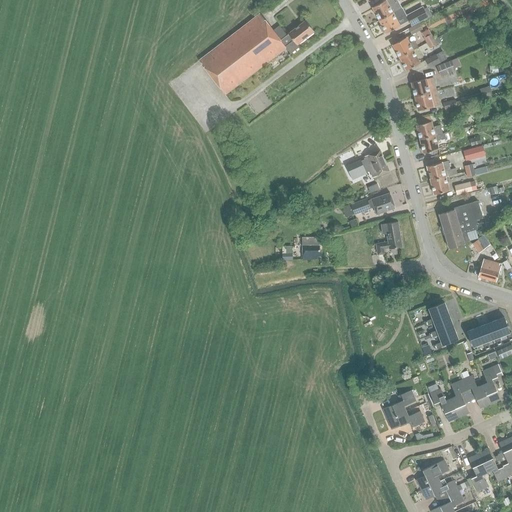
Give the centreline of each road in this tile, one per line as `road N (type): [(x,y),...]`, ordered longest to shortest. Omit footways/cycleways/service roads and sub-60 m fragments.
road 1 (residential): [(511,298),(438,272),(431,261),(381,69),(344,0)]
road 2 (residential): [(388,460),(509,413)]
